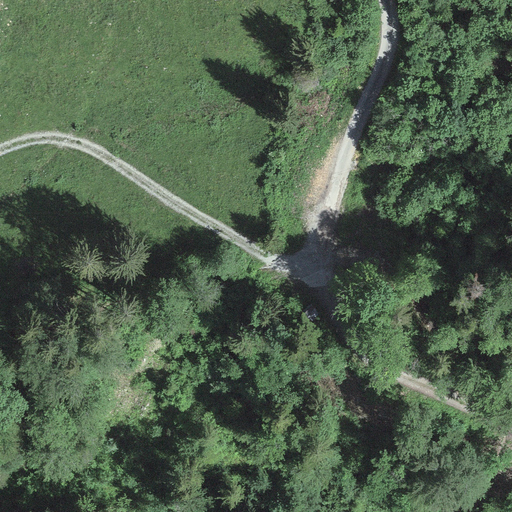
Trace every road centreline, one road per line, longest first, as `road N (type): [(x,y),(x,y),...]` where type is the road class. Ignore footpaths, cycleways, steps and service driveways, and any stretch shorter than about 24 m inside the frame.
road 1 (track): [(311,272),(276,263),(87,146),(48,138),(0,149)]
road 2 (track): [(387,0),(388,43),(311,272)]
road 3 (track): [(511,427),(370,358),(311,272)]
